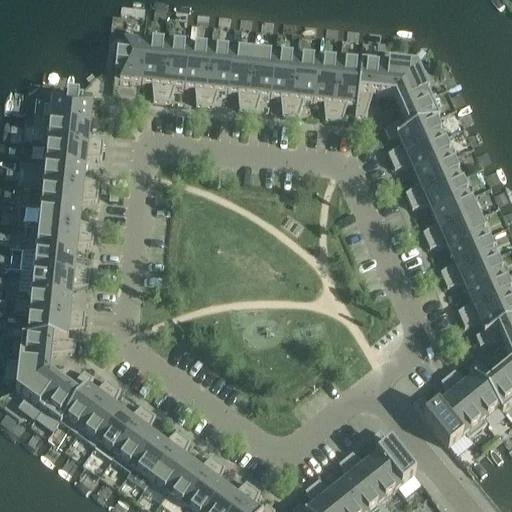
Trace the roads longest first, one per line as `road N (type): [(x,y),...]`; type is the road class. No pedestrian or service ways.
road 1 (residential): [(365,387),(421,344),(342,166),(146,149),(125,344),(279,453),(343,404)]
road 2 (residential): [(468,511),(365,387)]
